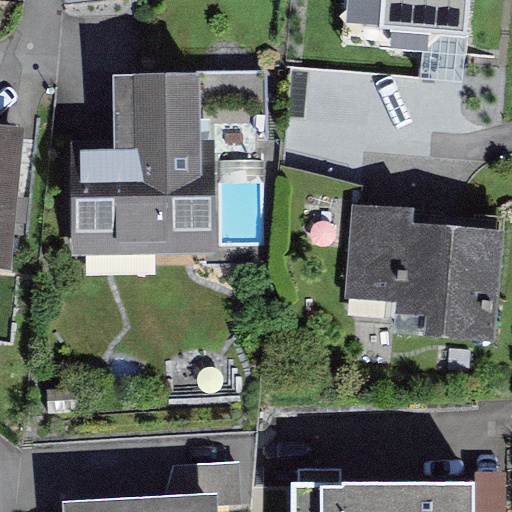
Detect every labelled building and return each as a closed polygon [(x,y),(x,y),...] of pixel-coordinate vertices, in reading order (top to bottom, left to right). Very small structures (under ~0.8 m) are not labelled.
[(511,0),(355,0),(351,44),(506,60),(511,0)] [(256,88),(125,89),(126,152),(80,153),(81,249),(218,248),(217,157),(257,157),(256,88)] [(15,141),(0,139),(0,265),(2,266),(15,141)] [(496,247),(403,238),(404,223),(364,220),(356,301),(436,309),(434,334),(487,339),(496,247)] [(468,511),(468,495),(298,495),(297,511),(468,511)]
